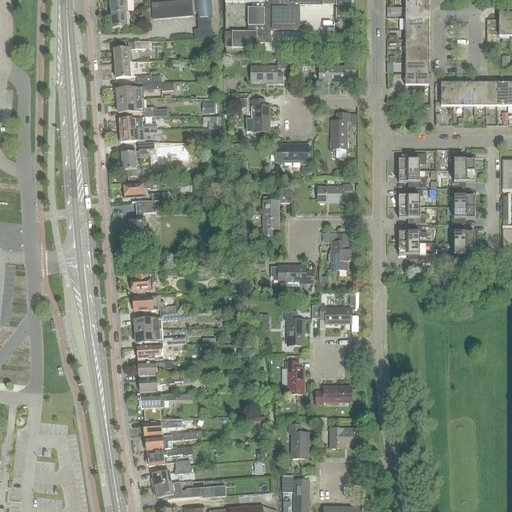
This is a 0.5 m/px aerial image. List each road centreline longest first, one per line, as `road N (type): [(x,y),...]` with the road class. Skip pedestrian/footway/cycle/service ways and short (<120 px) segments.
road 1 (residential): [(133,511),(87,15)]
road 2 (primary): [(122,511),(93,260)]
road 3 (primary): [(80,261),(115,511)]
road 4 (primary): [(93,260),(66,11)]
road 5 (primary): [(66,11),(80,261)]
road 6 (unclassified): [(31,265),(24,89),(8,72)]
road 7 (unclassified): [(34,400),(31,265)]
road 8 (residential): [(474,16),(439,16),(439,69),(474,68)]
road 9 (residential): [(377,224),(378,346)]
road 10 (residential): [(378,346),(391,467)]
